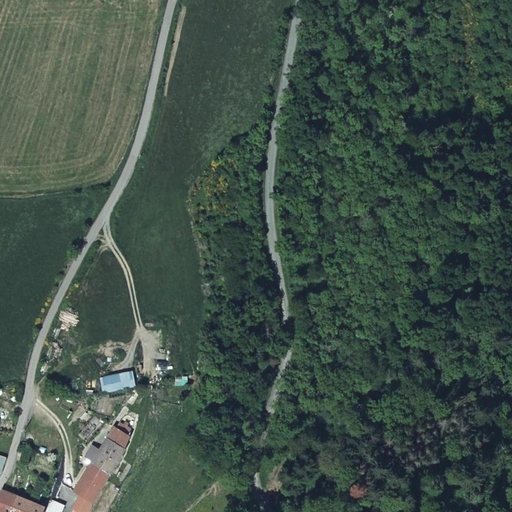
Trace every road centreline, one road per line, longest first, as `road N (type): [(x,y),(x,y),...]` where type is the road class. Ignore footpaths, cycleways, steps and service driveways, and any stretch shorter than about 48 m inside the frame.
road 1 (residential): [(306,0),(274,198),(298,332),(261,459),(258,486),(273,511)]
road 2 (residential): [(172,0),(133,157),(47,318),(0,485)]
road 3 (track): [(144,381),(127,272),(94,230)]
road 4 (track): [(25,399),(62,427),(70,458),(64,511)]
